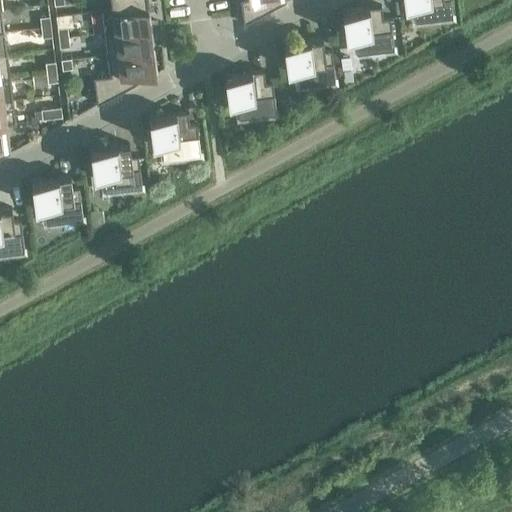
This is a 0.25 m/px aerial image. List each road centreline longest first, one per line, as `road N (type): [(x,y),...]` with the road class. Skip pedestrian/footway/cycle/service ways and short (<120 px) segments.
road 1 (residential): [(0,174),(205,62)]
road 2 (tertiary): [(344,511),(511,420)]
road 3 (residential): [(205,62),(319,0)]
